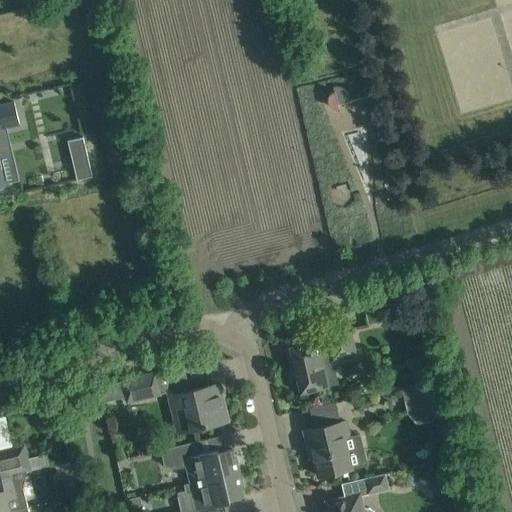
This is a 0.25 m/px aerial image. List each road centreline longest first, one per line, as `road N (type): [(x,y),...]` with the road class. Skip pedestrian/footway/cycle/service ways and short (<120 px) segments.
road 1 (residential): [(511,227),(257,303),(226,338)]
road 2 (residential): [(0,385),(201,327),(226,338)]
road 3 (residential): [(286,511),(250,350),(226,338)]
